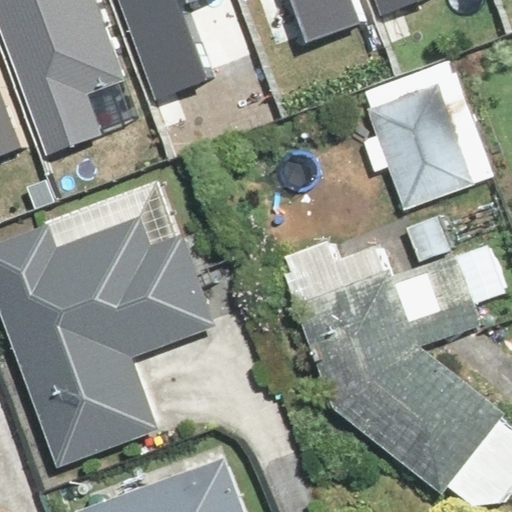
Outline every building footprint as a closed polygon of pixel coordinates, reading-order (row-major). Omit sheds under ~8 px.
[(3,0),(59,149),(111,129),(94,82),(129,69),(103,0),(3,0)] [(135,0),(171,98),(224,78),(207,31),(242,18),(235,0),(135,0)] [(300,0),(315,38),(368,19),(360,0),(260,0),(262,4),(272,0),(300,0)] [(388,0),(395,17),(441,0),(388,0)] [(0,143),(39,128),(0,31),(0,143)] [(463,61),(375,93),(390,137),(375,142),(386,174),(402,168),(418,213),(507,181),(463,61)] [(176,182),(0,247),(0,272),(74,470),(174,432),(147,361),(232,330),(176,182)] [(450,220),(419,232),(432,265),(463,253),(450,220)] [(346,413),(427,474),(459,499),(466,489),(489,507),(511,505),(511,409),(444,357),(440,346),(492,327),(485,307),(511,296),(511,278),(500,245),(411,278),(400,247),(351,265),(343,246),(297,263),(346,413)] [(272,511),(250,452),(93,511),(272,511)]
